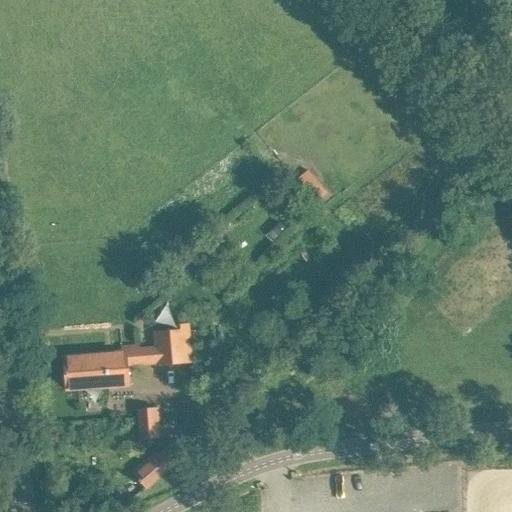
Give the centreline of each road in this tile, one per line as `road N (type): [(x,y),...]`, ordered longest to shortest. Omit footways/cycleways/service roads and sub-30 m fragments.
road 1 (track): [(488,128),(460,184),(151,511)]
road 2 (unclassified): [(511,427),(266,469),(166,511)]
road 3 (track): [(481,109),(387,0)]
road 4 (unclassified): [(14,511),(0,369)]
